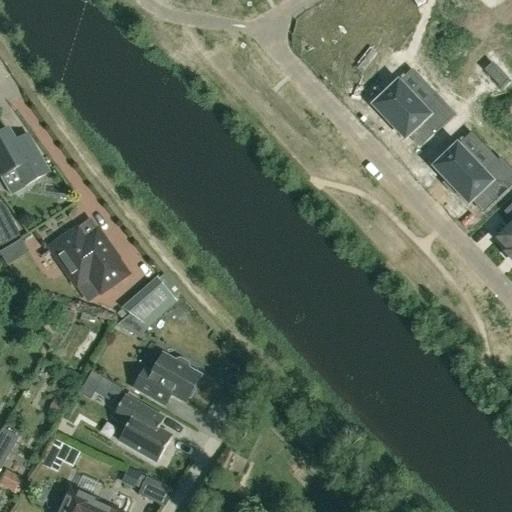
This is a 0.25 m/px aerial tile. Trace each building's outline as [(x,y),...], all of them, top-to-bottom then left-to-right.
[(492,63),(483,72),(500,89),(509,81),(492,63)] [(397,84),(373,107),(391,127),(392,129),(393,128),(398,134),(399,135),(404,141),(408,137),(423,123),(434,135),(455,115),(435,95),(421,108),(397,84)] [(26,134),(14,141),(8,131),(0,135),(0,174),(2,178),(15,171),(24,187),(48,173),(26,134)] [(511,170),(500,158),(497,161),(483,175),(456,147),(433,169),(445,181),(446,182),(445,182),(455,193),(455,192),(456,193),(468,205),(471,203),(485,189),(496,201),(511,186),(511,170)] [(511,220),(511,226),(498,240),(509,251),(506,254),(511,260),(511,206),(505,213),(511,220)] [(0,243),(19,234),(13,222),(0,228),(0,243)] [(114,253),(106,241),(102,243),(100,240),(88,248),(77,232),(72,236),(70,233),(56,243),(58,246),(52,250),(77,285),(89,277),(100,293),(125,275),(111,255),(114,253)] [(173,303),(154,281),(128,304),(147,326),(173,303)] [(164,407),(171,395),(185,403),(187,399),(190,399),(195,391),(194,388),(200,377),(187,370),(189,367),(188,364),(180,359),(177,360),(175,363),(163,356),(152,373),(145,369),(133,390),(164,407)] [(90,399),(95,392),(114,403),(122,389),(103,378),(92,372),(80,393),(90,399)] [(164,420),(145,409),(124,397),(113,418),(127,426),(118,442),(157,464),(171,438),(158,431),(164,420)] [(0,485),(13,492),(20,479),(6,472),(0,483),(0,485)] [(215,499),(231,506),(241,485),(225,478),(215,499)] [(119,511),(95,501),(96,499),(69,486),(57,511),(119,511)]
